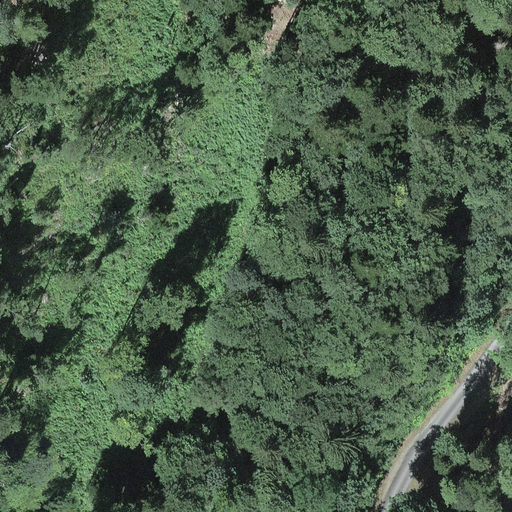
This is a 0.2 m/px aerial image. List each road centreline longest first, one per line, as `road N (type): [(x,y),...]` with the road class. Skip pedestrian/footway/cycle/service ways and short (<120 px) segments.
road 1 (track): [(511,318),(388,511)]
road 2 (track): [(511,165),(379,0)]
